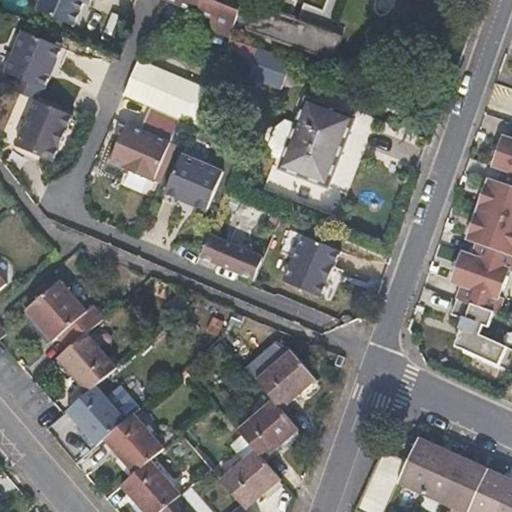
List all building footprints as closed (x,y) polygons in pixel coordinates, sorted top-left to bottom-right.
[(42,0),(36,14),(75,29),(85,6),(90,8),(92,0),(42,0)] [(162,0),(162,3),(182,11),(213,22),(208,33),(230,41),(245,0),(162,0)] [(48,78),(53,65),(56,66),(62,51),(21,35),(5,78),(17,82),(12,95),(35,104),(40,92),(45,94),(50,79),(48,78)] [(280,58),(261,52),(232,41),(227,61),(256,70),(251,83),(283,92),(295,63),(280,58)] [(138,64),(127,91),(123,101),(154,113),(180,124),(197,132),(200,119),(202,120),(210,102),(208,93),(138,64)] [(328,191),(355,121),(307,102),(297,128),(286,124),(277,131),(271,147),(273,159),(284,163),(280,171),(328,191)] [(58,149),(64,134),(68,135),(73,119),(35,104),(17,150),(54,165),(60,150),(58,149)] [(156,184),(171,146),(166,144),(168,138),(174,140),(180,124),(154,113),(153,132),(161,134),(158,141),(128,128),(111,167),(156,184)] [(511,140),(504,138),(494,167),(511,173),(511,140)] [(183,157),(171,189),(167,198),(182,203),(183,200),(195,205),(194,209),(210,214),(225,175),(183,157)] [(511,173),(503,170),(498,184),(488,181),(478,211),(511,221),(511,173)] [(511,221),(478,211),(468,240),(478,243),(473,257),(511,270),(511,221)] [(263,265),(227,251),(229,245),(212,238),(204,260),(256,282),(263,265)] [(337,269),(343,253),(306,238),(287,285),(324,300),(330,284),(328,283),(333,267),(337,269)] [(510,270),(463,254),(453,283),(462,286),(457,300),(500,315),(505,299),(501,298),(510,270)] [(104,323),(93,310),(85,316),(60,287),(28,313),(53,343),(58,339),(69,353),(87,337),(104,323)] [(496,313),(457,300),(452,315),(463,318),(460,329),(463,330),(457,346),(467,349),(466,352),(504,367),(505,365),(511,367),(511,347),(483,335),(486,326),(491,328),(496,313)] [(117,371),(87,337),(69,353),(59,362),(88,397),(96,390),(117,371)] [(281,414),(315,384),(291,357),(257,385),(273,404),(281,414)] [(140,412),(121,389),(107,401),(96,390),(88,397),(67,415),(97,450),(102,446),(126,425),(133,419),(140,412)] [(265,463),(299,434),(281,414),(273,404),(239,433),(258,455),(265,463)] [(151,465),(163,454),(133,419),(126,425),(102,446),(132,481),(151,465)] [(424,492),(444,447),(420,436),(410,459),(402,476),(400,482),(424,492)] [(448,503),(468,458),(444,447),(424,492),(448,503)] [(410,459),(385,449),(378,464),(402,476),(410,459)] [(246,511),(248,511),(282,482),(265,463),(258,455),(223,485),(242,507),(246,511)] [(467,511),(471,511),(492,469),(468,458),(448,503),(467,511)] [(402,476),(378,464),(371,479),(397,489),(400,482),(402,476)] [(165,511),(180,499),(151,465),(132,481),(121,490),(140,511),(165,511)] [(499,511),(511,484),(511,477),(492,469),(471,511),(499,511)] [(397,489),(371,479),(364,492),(390,504),(397,489)] [(511,511),(511,484),(499,511),(511,511)] [(386,511),(390,504),(364,492),(357,508),(365,511),(386,511)] [(246,511),(242,507),(236,511),(190,511),(180,499),(165,511),(246,511)]
